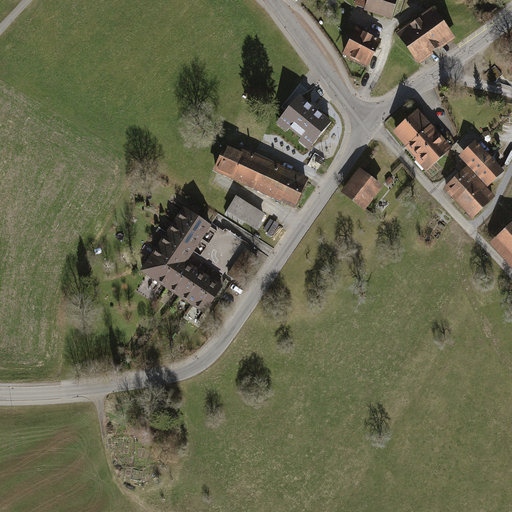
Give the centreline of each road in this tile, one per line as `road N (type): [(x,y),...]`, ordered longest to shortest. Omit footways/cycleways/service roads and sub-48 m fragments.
road 1 (tertiary): [(373,126),(206,360),(126,387),(0,394)]
road 2 (residential): [(373,126),(511,278)]
road 3 (tertiary): [(511,16),(373,126)]
road 4 (residential): [(272,0),(373,126)]
